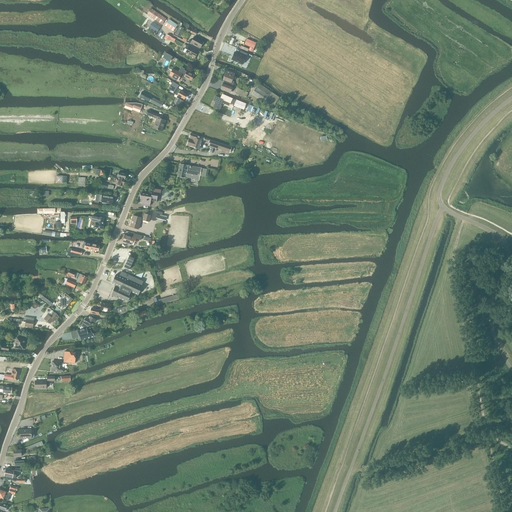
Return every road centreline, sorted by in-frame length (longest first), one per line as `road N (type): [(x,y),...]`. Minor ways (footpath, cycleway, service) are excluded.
road 1 (tertiary): [(0,469),(27,380),(88,300),(139,182),(184,124),(243,0)]
road 2 (unknown): [(325,511),(432,185),(455,143),(511,87)]
